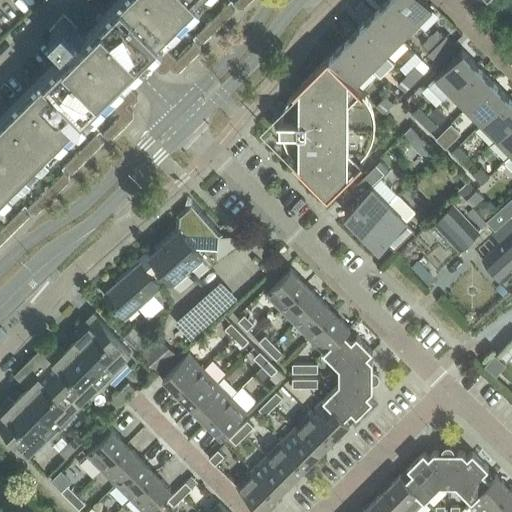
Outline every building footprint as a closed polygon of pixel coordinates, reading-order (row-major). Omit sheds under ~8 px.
[(125,82),(147,60),(158,71),(164,72),(168,67),(172,70),(178,70),(199,49),(199,44),(195,40),(176,59),(161,44),(206,0),(234,0),(232,3),(236,7),(242,7),(249,0),(121,0),(104,18),(82,39),(74,30),(76,27),(64,15),(51,28),(63,40),(65,38),(73,47),(0,119),(0,204),(106,100),(120,114),(101,133),(105,137),(112,136),(131,116),(132,110),(127,105),(130,102),(132,103),(136,99),(136,93),(125,82)] [(401,39),(416,24),(392,0),(385,0),(374,12),(401,39)] [(392,0),(416,24),(432,7),(424,0),(392,0)] [(202,41),(233,10),(226,3),(195,34),(202,41)] [(385,54),(401,39),(374,12),(358,27),(385,54)] [(358,27),(343,42),(370,69),(379,78),(394,63),(385,54),(358,27)] [(436,44),(444,52),(454,42),(446,35),(436,44)] [(356,83),(370,69),(343,42),(329,56),(328,56),(363,91),(364,90),(356,83)] [(436,60),(444,52),(436,44),(428,53),(436,60)] [(451,92),(477,65),(461,49),(460,49),(461,50),(435,76),(429,83),(430,84),(429,85),(442,99),(450,91),(451,92)] [(363,91),(328,56),(293,91),(294,92),(294,91),(295,92),(291,97),(287,102),(284,108),(282,115),(282,119),(278,119),(278,131),(282,131),(282,135),(284,141),(287,148),(291,153),(295,158),(294,159),(294,158),(293,159),(328,194),(363,160),(362,159),(361,159),(361,158),(365,153),(369,148),(372,142),(374,135),(374,129),(374,121),(374,115),(372,108),(369,102),(365,97),(361,92),(362,91),(363,91)] [(406,75),(414,82),(423,73),(416,65),(406,75)] [(466,107),(493,80),(477,65),(451,92),(466,107)] [(405,91),(414,82),(406,75),(398,83),(405,91)] [(481,122),(508,95),(493,80),(466,107),(481,122)] [(386,95),(385,95),(376,104),(384,112),(393,103),(386,95)] [(496,138),(511,121),(511,99),(508,95),(481,122),(496,138)] [(420,122),(428,114),(419,105),(411,113),(420,122)] [(430,131),(437,123),(446,115),(437,106),(428,114),(420,122),(430,131)] [(511,153),(511,152),(511,121),(496,138),(511,153)] [(425,135),(414,124),(406,132),(417,143),(425,135)] [(443,130),(436,137),(442,144),(446,147),(453,140),(450,136),(443,130)] [(81,147),(88,154),(101,140),(95,134),(81,147)] [(451,153),(460,162),(468,154),(459,145),(451,153)] [(70,172),(88,154),(81,147),(63,165),(70,172)] [(480,166),(472,174),(481,183),(489,175),(480,166)] [(65,183),(68,180),(68,174),(63,171),(46,187),(53,194),(65,183)] [(362,229),(398,194),(380,176),(378,178),(371,186),(364,179),(362,177),(342,197),(351,205),(345,212),(362,229)] [(461,190),(466,196),(475,187),(470,181),(461,190)] [(36,212),(53,194),(46,187),(26,207),(31,212),(36,212)] [(484,195),(477,187),(467,197),(475,205),(484,195)] [(398,194),(362,229),(379,247),(386,240),(394,249),(415,228),(406,220),(415,211),(398,194)] [(511,196),(506,202),(486,220),(495,229),(511,214),(511,196)] [(485,216),(497,205),(492,200),(482,199),(475,206),(485,216)] [(452,204),(434,220),(460,247),(477,231),(452,204)] [(219,235),(192,205),(180,215),(180,227),(150,253),(166,271),(181,289),(217,257),(219,235)] [(6,222),(13,229),(27,215),(21,208),(6,222)] [(501,242),(485,258),(503,279),(511,271),(511,217),(499,229),(507,238),(501,242)] [(0,241),(13,229),(6,222),(0,228),(0,241)] [(150,253),(105,293),(126,317),(138,306),(149,318),(165,304),(154,292),(162,285),(157,279),(166,271),(150,253)] [(418,260),(412,266),(429,284),(435,278),(418,260)] [(281,309),(306,283),(291,268),(265,293),(281,309)] [(221,279),(175,320),(191,338),(237,297),(221,279)] [(295,323),(321,297),(306,283),(281,309),(295,323)] [(309,337),(335,311),(321,297),(295,323),(309,337)] [(324,351),(350,326),(335,311),(309,337),(324,351)] [(72,342),(109,380),(127,362),(123,358),(131,349),(94,312),(75,330),(80,335),(72,342)] [(245,314),(238,320),(247,329),(253,323),(245,314)] [(234,337),(241,331),(231,321),(225,328),(234,337)] [(339,374),(373,374),(373,360),(368,355),(373,350),(350,326),(324,351),(339,367),(339,374)] [(241,331),(234,337),(243,345),(249,339),(241,331)] [(268,349),(274,343),(266,334),(259,341),(268,349)] [(161,336),(142,353),(141,354),(158,372),(177,354),(161,336)] [(109,380),(72,342),(64,350),(52,337),(34,355),(79,401),(87,393),(91,398),(109,380)] [(274,343),(268,349),(277,358),(283,352),(274,343)] [(263,365),(269,359),(261,350),(254,356),(263,365)] [(178,392),(204,367),(188,352),(163,377),(178,392)] [(72,409),(79,401),(34,355),(16,373),(28,386),(21,393),(58,431),(76,413),(72,409)] [(495,355),(485,366),(489,369),(496,375),(506,365),(495,355)] [(269,359),(263,365),(256,373),(263,379),(270,372),(272,374),(271,376),(277,382),(285,374),(269,359)] [(306,362),(293,362),(293,371),(306,371),(306,362)] [(318,362),(306,362),(306,371),(318,371),(318,362)] [(193,407),(218,381),(204,367),(178,392),(193,407)] [(373,389),(373,374),(339,374),(339,382),(324,397),(350,422),(373,399),(368,394),(373,389)] [(293,377),(293,386),(305,386),(305,377),(293,377)] [(305,377),(305,386),(318,386),(318,377),(305,377)] [(207,421),(233,396),(218,381),(193,407),(207,421)] [(120,390),(126,397),(135,388),(129,382),(120,390)] [(117,406),(126,397),(120,390),(111,399),(117,406)] [(269,398),(275,405),(283,397),(277,390),(269,398)] [(40,448),(58,431),(21,393),(13,401),(9,397),(0,405),(0,424),(28,452),(36,444),(40,448)] [(233,396),(207,421),(222,436),(248,411),(233,396)] [(335,437),(350,422),(324,397),(310,411),(335,437)] [(265,414),(275,405),(269,398),(259,408),(265,414)] [(320,451),(335,437),(310,411),(295,426),(320,451)] [(239,427),(245,434),(253,427),(246,421),(239,427)] [(307,465),(320,451),(295,426),(281,440),(307,465)] [(236,443),(245,434),(239,427),(230,437),(236,443)] [(102,469),(128,443),(112,428),(86,453),(102,469)] [(69,441),(75,448),(84,439),(78,432),(69,441)] [(292,480),(307,465),(281,440),(266,454),(292,480)] [(66,456),(75,448),(69,441),(60,450),(66,456)] [(116,483),(142,458),(128,443),(102,469),(116,483)] [(218,449),(210,457),(216,463),(224,455),(218,449)] [(449,484),(449,450),(434,450),(429,455),(424,450),(401,473),(425,499),(440,484),(449,484)] [(471,500),(496,474),(473,450),(468,455),(463,450),(449,450),(449,484),(456,484),(471,500)] [(277,494),(292,480),(266,454),(252,469),(277,494)] [(130,497),(155,471),(142,458),(116,483),(130,497)] [(252,469),(237,484),(262,510),(277,494),(252,469)] [(155,471),(130,497),(145,511),(146,511),(171,487),(155,471)] [(66,480),(59,473),(52,479),(60,487),(66,480)] [(410,511),(412,511),(425,499),(401,473),(386,488),(410,511)] [(483,511),(487,511),(511,489),(496,474),(471,500),(483,511)] [(184,496),(192,487),(186,481),(177,490),(184,496)] [(71,500),(77,493),(68,484),(62,490),(71,500)] [(380,511),(410,511),(386,488),(371,502),(380,511)] [(511,511),(511,489),(487,511),(511,511)] [(174,505),(184,496),(177,490),(168,498),(174,505)] [(77,493),(71,500),(79,508),(86,502),(77,493)] [(228,511),(219,502),(208,511),(228,511)] [(380,511),(371,502),(361,511),(380,511)]
